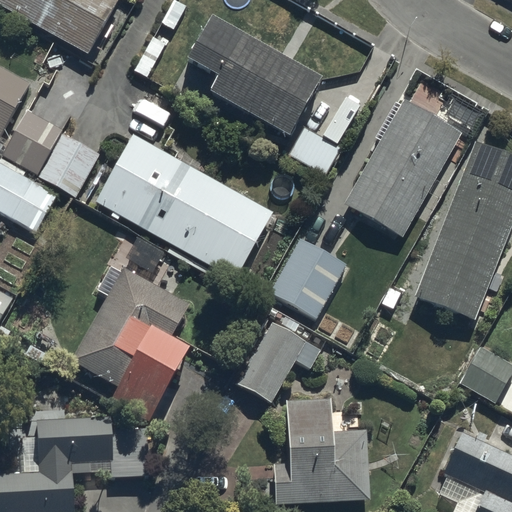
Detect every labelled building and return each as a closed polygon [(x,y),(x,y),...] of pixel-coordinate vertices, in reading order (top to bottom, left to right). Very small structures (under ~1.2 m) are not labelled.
[(0,0),(0,6),(88,54),(117,0),(0,0)] [(287,135),(320,75),(209,13),(185,56),(216,73),(206,90),(287,135)] [(0,134),(29,84),(0,67),(0,134)] [(343,209),(401,241),(461,132),(403,100),(343,209)] [(0,153),(0,156),(75,197),(99,152),(23,111),(0,153)] [(338,149),(302,130),(289,158),(323,176),(338,149)] [(93,200),(236,278),(272,212),(130,134),(93,200)] [(414,297),(473,320),(511,221),(511,155),(476,141),(414,297)] [(0,166),(0,213),(35,232),(54,195),(0,166)] [(268,293),(315,320),(346,265),(299,238),(268,293)] [(105,403),(146,425),(188,346),(171,337),(189,303),(122,268),(72,360),(116,383),(105,403)] [(0,292),(0,321),(12,299),(0,292)] [(268,319),(231,385),(269,407),(295,362),(308,370),(321,349),(268,319)] [(460,384),(495,405),(511,375),(511,364),(482,347),(460,384)] [(271,463),(273,504),(369,498),(365,429),(331,431),(329,398),(284,400),(287,462),(271,463)] [(0,474),(0,511),(71,511),(70,479),(152,475),(150,429),(109,431),(108,416),(15,421),(18,473),(0,474)] [(472,511),(511,511),(511,455),(463,434),(444,475),(481,492),(472,511)]
